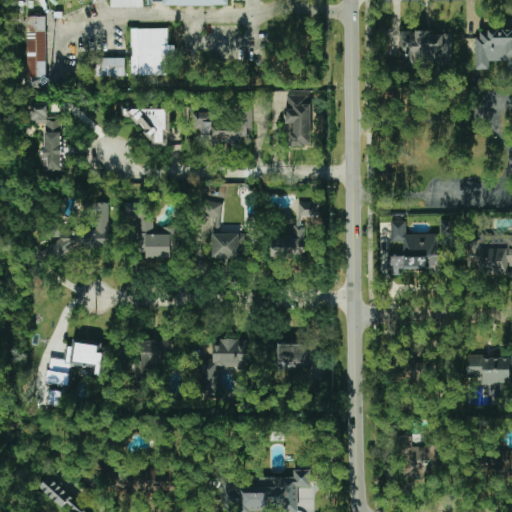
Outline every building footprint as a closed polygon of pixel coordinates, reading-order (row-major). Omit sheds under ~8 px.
[(111,0),(111,8),(143,7),(143,0),(111,0)] [(45,16),(26,16),(27,77),(46,77),(45,16)] [(168,28),(131,28),(131,75),(167,75),(167,57),(174,57),(174,44),(168,44),(168,28)] [(477,70),(489,69),(489,61),(509,61),(510,73),(511,72),(511,29),(476,30),(477,70)] [(452,63),(451,33),(434,34),(433,31),(401,31),(401,67),(429,66),(429,64),(452,63)] [(96,58),(96,76),(125,76),(124,57),(96,58)] [(311,96),(287,95),(286,124),(294,124),(293,133),(290,133),(289,146),(311,146),(311,96)] [(47,103),(31,103),(31,122),(43,122),(44,158),(47,158),(48,170),(61,170),(61,117),(47,117),(47,103)] [(169,108),(124,108),(123,116),(133,116),(133,124),(147,124),(147,145),(169,145),(169,108)] [(195,143),(238,144),(238,136),(251,136),(251,109),(237,109),(237,121),(214,121),(214,112),(196,112),(195,143)] [(212,258),(239,258),(239,249),(245,249),(245,232),(221,232),(221,201),(201,201),(201,234),(212,234),(212,258)] [(319,217),(319,203),(298,202),(298,216),(319,217)] [(108,250),(108,203),(93,203),(93,225),(48,225),(48,241),(43,241),(42,266),(64,266),(64,250),(108,250)] [(170,258),(170,251),(178,251),(179,229),(152,228),(153,220),(140,220),(139,257),(170,258)] [(439,234),(406,234),(406,221),(391,222),(391,242),(403,242),(403,255),(391,256),(391,275),(400,275),(400,271),(440,271),(439,234)] [(301,258),(301,235),(271,235),(271,259),(301,258)] [(469,267),(477,267),(477,275),(511,274),(511,266),(511,235),(468,237),(469,267)] [(175,364),(175,339),(141,340),(141,352),(134,352),(135,380),(149,380),(148,364),(175,364)] [(249,340),(213,339),(212,360),(204,360),(204,392),(220,393),(221,368),(248,369),(249,340)] [(67,365),(92,367),(91,376),(104,377),(105,351),(100,350),(101,344),(72,342),(72,346),(65,346),(64,358),(50,357),(49,372),(45,371),(44,383),(49,383),(47,405),(64,406),(67,365)] [(278,344),(278,369),(312,369),(312,345),(278,344)] [(494,401),(510,401),(510,357),(466,356),(466,376),(482,376),(482,385),(494,385),(494,401)] [(403,446),(404,478),(435,477),(434,445),(403,446)] [(511,453),(481,452),(481,469),(497,470),(496,476),(511,476),(511,457),(511,458),(511,453)] [(252,511),(297,511),(298,487),(311,487),(311,470),(294,470),(294,477),(258,477),(258,487),(238,486),(238,480),(222,480),(222,509),(241,509),(241,511),(252,511)] [(119,471),(119,492),(170,492),(170,471),(119,471)]
